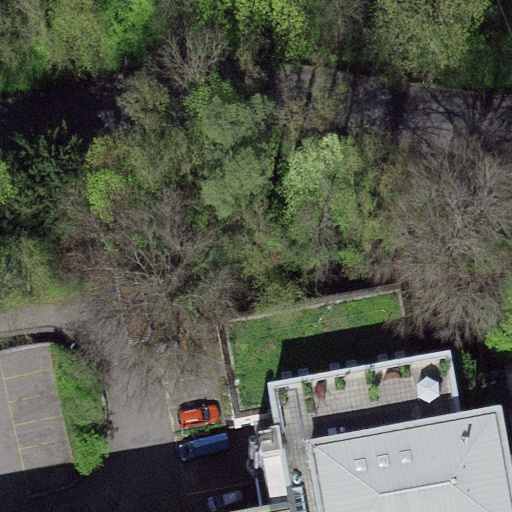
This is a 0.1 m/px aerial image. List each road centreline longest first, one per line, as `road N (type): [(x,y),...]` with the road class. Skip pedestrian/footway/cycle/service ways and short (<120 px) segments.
road 1 (residential): [(511,140),(257,105),(159,111),(0,145)]
road 2 (residential): [(0,332),(74,328),(100,342),(125,373),(134,402),(131,459),(116,491),(94,511)]
